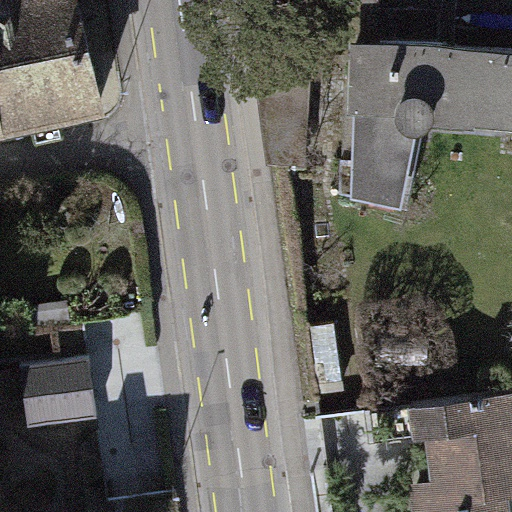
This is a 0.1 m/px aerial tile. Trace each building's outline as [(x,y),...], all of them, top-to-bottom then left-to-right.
[(0,0),(0,119),(108,97),(87,0),(0,0)] [(511,44),(346,41),(343,193),(415,194),(416,135),(511,137),(511,44)] [(312,78),(277,77),(272,156),(308,158),(312,78)] [(78,357),(11,367),(19,422),(86,412),(78,357)] [(511,511),(511,386),(434,390),(438,472),(417,473),(418,511),(511,511)]
